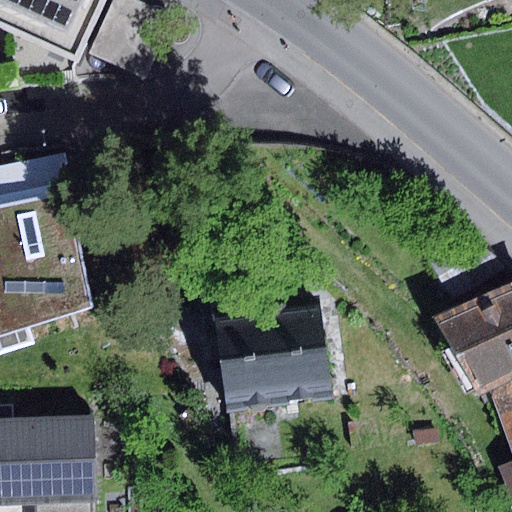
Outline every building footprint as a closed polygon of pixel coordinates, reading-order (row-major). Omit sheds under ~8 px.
[(0,0),(0,25),(78,61),(105,0),(0,0)] [(176,18),(136,0),(114,0),(89,54),(146,81),(176,18)] [(0,197),(72,184),(66,153),(0,165),(0,197)] [(0,206),(0,335),(91,307),(74,192),(0,206)] [(461,232),(424,255),(454,301),(506,266),(461,232)] [(486,394),(511,380),(511,283),(433,319),(479,399),(486,394)] [(229,407),(334,394),(323,301),(217,314),(229,407)] [(511,456),(511,380),(486,394),(511,456)] [(92,511),(89,417),(0,419),(0,506),(34,505),(33,511),(92,511)] [(378,418),(355,423),(361,449),(383,445),(378,418)] [(438,430),(416,434),(418,446),(440,443),(438,430)]
